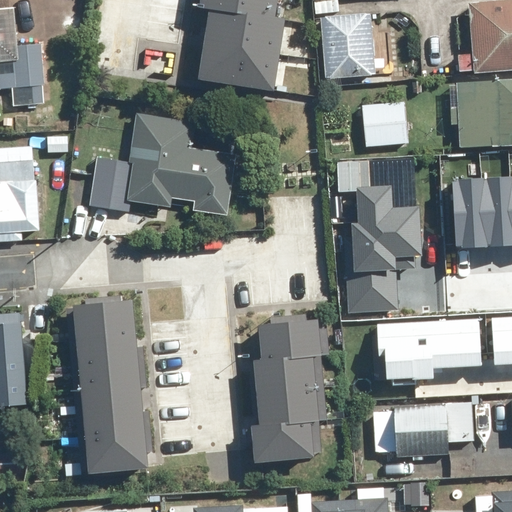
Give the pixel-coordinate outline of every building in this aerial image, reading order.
[(198,0),(197,78),(275,80),(276,0),(198,0)] [(511,0),(490,0),(463,2),(469,73),(511,69),(511,0)] [(369,11),(316,15),(321,78),(374,74),(369,11)] [(35,42),(6,44),(11,105),(40,102),(35,42)] [(511,78),(453,81),(455,146),(511,144),(511,78)] [(401,99),(357,103),(361,146),(405,142),(401,99)] [(235,152),(189,146),(193,120),(133,111),(126,158),(95,154),(87,204),(127,209),(128,199),(168,205),(169,196),(192,199),(190,208),(226,213),(235,152)] [(0,230),(35,228),(30,145),(0,146),(0,230)] [(511,175),(454,178),(457,248),(511,245),(511,175)] [(347,245),(351,311),(399,308),(396,268),(415,266),(414,255),(422,254),(419,206),(395,208),(393,186),(359,189),(361,219),(353,220),(355,245),(347,245)] [(132,297),(70,305),(92,470),(154,462),(132,297)] [(511,317),(491,319),(494,363),(511,362),(511,317)] [(250,321),(256,456),(320,453),(314,319),(250,321)] [(480,364),(478,322),(372,327),(375,382),(436,379),(440,365),(480,364)] [(0,326),(0,406),(28,406),(25,326),(0,326)] [(442,404),(387,407),(388,411),(368,413),(370,452),(389,451),(389,456),(445,454),(442,404)] [(24,452),(0,451),(0,472),(24,472),(24,452)] [(511,511),(511,490),(496,491),(496,511),(511,511)] [(314,501),(314,511),(393,511),(393,497),(314,501)]
